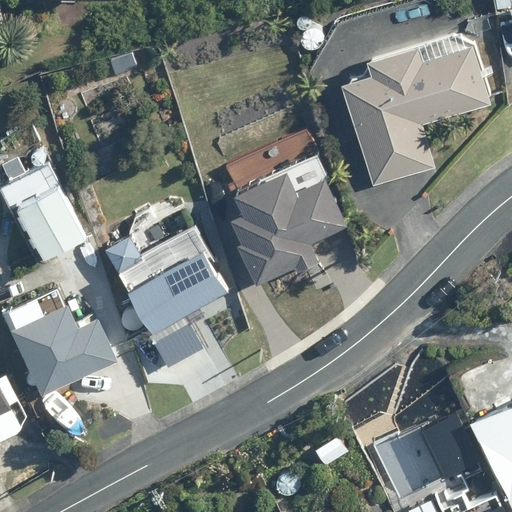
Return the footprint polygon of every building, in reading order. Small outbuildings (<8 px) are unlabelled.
[(511,15),(502,19),(511,50),(511,15)] [(468,30),(374,57),(379,72),(348,81),(378,185),(440,167),(427,123),(497,103),(479,41),(472,43),(468,30)] [(50,258),(91,238),(54,162),(6,185),(17,208),(24,204),(50,258)] [(243,235),(261,282),(327,255),(317,232),(348,219),(330,174),(303,185),(293,162),(241,183),(251,208),(242,212),(250,232),(243,235)] [(124,269),(147,255),(134,232),(111,246),(124,269)] [(232,290),(208,248),(185,260),(186,258),(182,252),(175,250),(169,253),(167,260),(170,265),(175,266),(135,289),(156,327),(150,330),(171,367),(207,346),(189,314),(232,290)] [(49,393),(123,361),(104,316),(82,326),(71,302),(19,325),(49,393)] [(7,311),(13,325),(23,322),(17,307),(7,311)] [(0,440),(26,429),(14,402),(23,398),(8,363),(0,366),(0,440)] [(426,416),(450,468),(481,454),(458,402),(426,416)] [(511,402),(478,418),(511,492),(511,402)] [(318,447),(329,463),(353,447),(342,430),(318,447)] [(463,511),(511,511),(511,510),(504,494),(463,511)]
